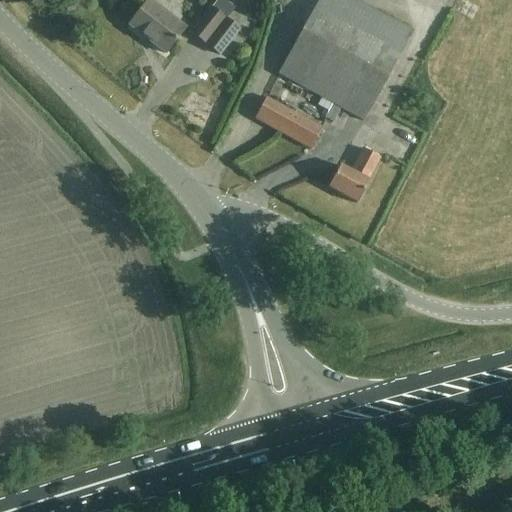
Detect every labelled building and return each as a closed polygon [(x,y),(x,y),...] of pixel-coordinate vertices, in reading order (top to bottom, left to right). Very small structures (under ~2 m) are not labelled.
[(350,0),(319,0),(288,58),(278,76),(363,123),(412,34),(350,0)] [(148,2),(140,11),(128,27),(165,55),(184,30),(148,2)] [(210,9),(191,35),(219,56),(238,31),(210,9)] [(254,121),(310,151),(321,130),(265,99),(254,121)] [(327,189),(356,205),(368,183),(367,182),(379,160),(363,150),(350,173),(339,167),(327,189)]
